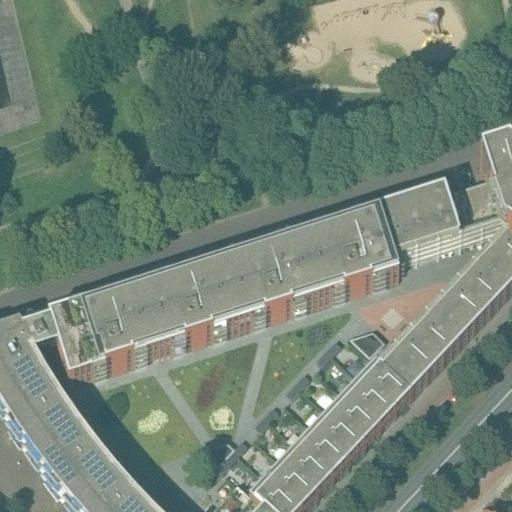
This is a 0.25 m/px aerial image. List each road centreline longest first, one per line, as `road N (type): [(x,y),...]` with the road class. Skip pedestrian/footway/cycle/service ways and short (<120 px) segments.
road 1 (residential): [(0,307),(511,137)]
road 2 (residential): [(511,320),(333,511)]
road 3 (tertiary): [(396,511),(511,388)]
